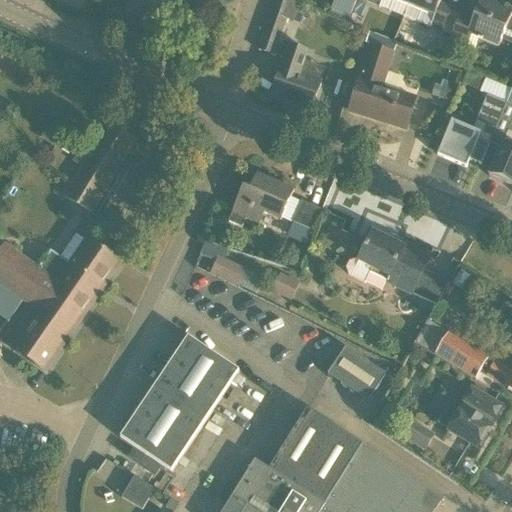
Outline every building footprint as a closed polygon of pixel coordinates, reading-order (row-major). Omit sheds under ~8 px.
[(134,0),(128,12),(159,28),(160,26),(167,30),(171,28),(175,20),(174,15),(167,12),(172,0),(134,0)] [(295,18),(299,6),(300,6),(301,4),(288,0),(275,0),(258,51),(273,56),(286,20),(294,22),(295,18)] [(355,0),(333,0),(329,10),(348,18),(356,0),(355,0)] [(379,6),(381,0),(388,0),(408,8),(411,0),(367,0),(367,1),(379,6)] [(442,32),(452,10),(440,5),(441,0),(411,0),(408,8),(404,16),(405,17),(442,32)] [(450,39),(441,61),(450,65),(459,42),(467,46),(474,49),(478,40),(498,49),(501,41),(511,18),(511,15),(511,10),(485,0),(481,0),(473,22),(460,16),(451,36),(450,39)] [(370,33),(366,43),(371,45),(393,53),(397,43),(370,33)] [(406,131),(416,99),(398,94),(382,88),(393,53),(371,45),(367,57),(362,73),(349,113),(406,131)] [(311,111),(320,84),(299,76),(307,53),(289,47),(272,98),(311,111)] [(443,88),(440,99),(447,102),(451,91),(443,88)] [(451,122),(437,156),(461,165),(466,168),(469,160),(481,165),(506,104),(487,97),(473,131),(451,122)] [(126,158),(136,141),(108,125),(98,142),(90,153),(81,168),(63,197),(92,214),(126,158)] [(511,133),(508,131),(489,177),(511,186),(511,133)] [(271,188),(264,185),(265,183),(255,179),(249,192),(243,189),(232,213),(246,220),(245,222),(257,228),(264,214),(281,222),(294,192),(273,183),(271,188)] [(312,232),(313,229),(321,210),(301,202),(293,220),(292,223),(293,224),(312,232)] [(388,242),(372,235),(359,262),(355,260),(349,263),(346,269),(348,276),(366,284),(371,273),(410,292),(412,293),(422,271),(430,257),(405,245),(403,249),(389,243),(390,241),(389,240),(388,242)] [(0,249),(0,285),(22,301),(0,332),(0,341),(12,350),(44,372),(119,262),(88,240),(71,265),(56,255),(50,251),(37,270),(3,246),(0,249)] [(244,271),(225,261),(217,257),(215,262),(209,274),(236,287),(237,286),(255,294),(261,281),(243,273),(244,271)] [(297,284),(279,274),(269,292),(288,302),(297,284)] [(511,309),(508,309),(501,315),(504,323),(511,325),(511,309)] [(489,358),(449,334),(429,322),(414,346),(435,357),(475,381),(488,389),(493,381),(511,392),(511,371),(496,362),(497,360),(496,357),(491,356),(489,358)] [(205,423),(239,373),(204,349),(187,338),(153,389),(205,423)] [(366,363),(347,390),(368,403),(386,376),(366,363)] [(171,474),(182,457),(205,423),(153,389),(120,439),(171,474)] [(491,427),(489,426),(493,419),(494,420),(501,407),(484,397),(472,390),(455,420),(448,431),(478,449),(479,446),(482,448),(488,439),(485,437),(491,427)] [(309,408),(298,425),(269,471),(255,462),(237,491),(227,485),(217,500),(227,506),(223,511),(431,511),(440,500),(443,502),(443,501),(363,447),(364,445),(363,445),(335,426),(309,408)] [(425,450),(433,437),(410,423),(402,436),(425,450)] [(104,461),(96,478),(118,489),(127,473),(104,461)] [(134,476),(122,498),(144,510),(156,488),(134,476)]
